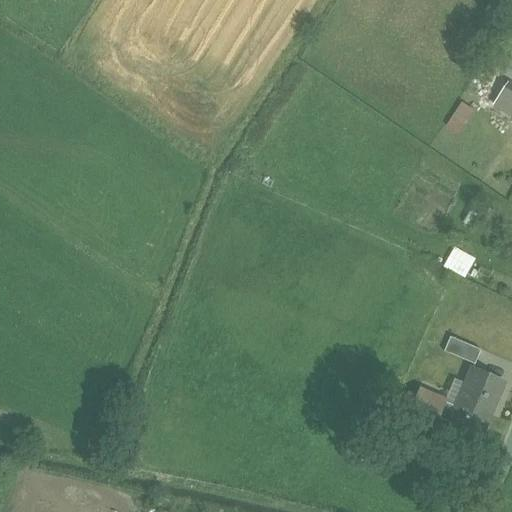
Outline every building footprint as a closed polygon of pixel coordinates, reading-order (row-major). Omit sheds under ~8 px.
[(459,279),(471,260),(451,248),(439,267),(459,279)] [(481,350),(452,337),(445,352),(475,365),(481,350)] [(472,370),(455,407),(445,403),(438,419),(481,437),(503,384),(472,370)] [(446,401),(419,389),(406,419),(433,431),(438,419),(445,403),(446,401)] [(417,440),(390,429),(379,455),(406,466),(417,440)]
